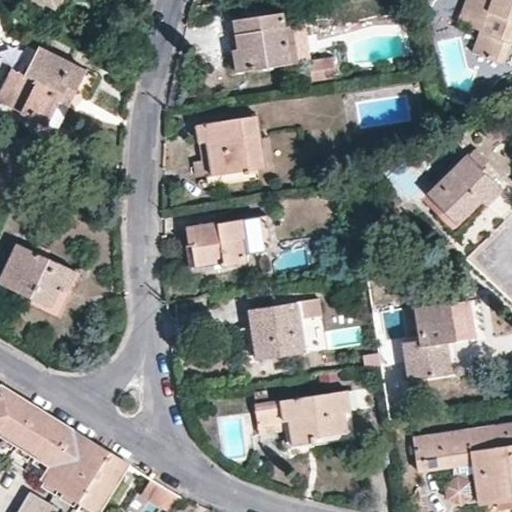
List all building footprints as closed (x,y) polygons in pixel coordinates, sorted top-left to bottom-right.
[(40,0),(55,9),(60,0),(40,0)] [(511,0),(467,0),(459,23),(480,32),(475,52),(502,63),(511,44),(511,43),(511,0)] [(234,21),(237,35),(238,50),(232,51),(235,73),(290,64),(284,27),(282,13),(234,21)] [(293,27),(284,27),(290,64),(298,63),(293,27)] [(238,50),(237,35),(229,36),(232,51),(238,50)] [(85,69),(41,47),(27,76),(12,69),(0,94),(0,103),(57,130),(85,69)] [(401,60),(403,74),(423,71),(420,57),(401,60)] [(333,58),(309,61),(311,80),(334,78),(333,58)] [(439,126),(444,124),(441,114),(432,117),(435,128),(439,126)] [(464,124),(460,116),(444,124),(439,126),(445,134),(464,124)] [(197,127),(199,143),(208,142),(213,176),(264,168),(261,140),(257,117),(197,127)] [(270,138),(261,140),(264,168),(273,167),(270,138)] [(208,142),(199,143),(202,161),(192,162),(194,178),(213,176),(208,142)] [(468,156),(428,194),(457,223),(480,201),(487,207),(503,190),(468,156)] [(363,180),(361,162),(350,168),(352,183),(363,180)] [(349,183),(340,184),(342,200),(351,198),(349,183)] [(268,216),(185,228),(188,246),(192,245),(196,267),(221,263),(222,266),(246,262),(245,255),(262,252),(271,243),(268,216)] [(75,271),(17,244),(0,280),(0,281),(50,306),(60,286),(66,289),(75,271)] [(295,304),(252,309),(258,359),(303,353),(295,304)] [(449,304),(414,308),(419,340),(403,343),(408,380),(450,374),(446,342),(454,342),(449,304)] [(4,388),(0,385),(0,434),(50,466),(43,479),(82,503),(95,511),(98,511),(129,463),(72,429),(4,388)] [(265,390),(256,391),(256,398),(266,398),(265,390)] [(348,392),(255,405),(258,433),(292,429),(294,446),(316,444),(315,436),(346,432),(345,414),(352,414),(348,392)] [(418,471),(454,467),(473,465),(476,479),(479,504),(511,499),(511,425),(479,430),(414,438),(418,471)] [(108,511),(137,468),(129,463),(98,511),(108,511)] [(473,465),(454,467),(456,481),(476,479),(473,465)] [(179,494),(153,478),(146,490),(173,505),(179,494)] [(59,511),(61,511),(34,494),(22,511),(59,511)] [(511,511),(511,499),(479,504),(480,511),(511,511)]
